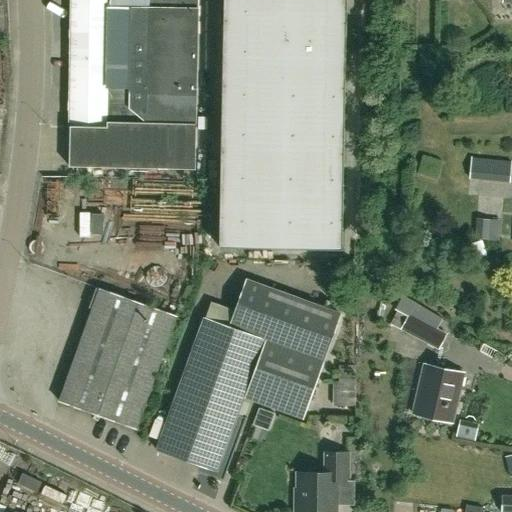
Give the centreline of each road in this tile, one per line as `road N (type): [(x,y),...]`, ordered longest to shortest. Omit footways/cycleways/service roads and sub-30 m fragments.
road 1 (unclassified): [(0,298),(28,131),(27,0)]
road 2 (secondary): [(0,416),(196,511)]
